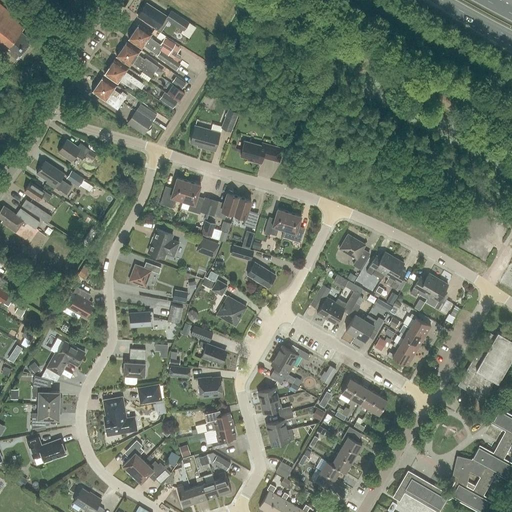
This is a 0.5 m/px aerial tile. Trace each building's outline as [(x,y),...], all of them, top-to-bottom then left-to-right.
[(17,57),(32,40),(21,31),(24,28),(18,22),(19,20),(0,3),(0,49),(3,52),(7,49),(17,57)] [(167,16),(147,3),(138,16),(161,31),(169,20),(183,30),(181,32),(189,38),(196,27),(171,10),(167,16)] [(152,34),(139,24),(134,32),(154,46),(161,51),(168,56),(170,53),(176,44),(165,37),(160,44),(150,37),(152,34)] [(152,50),(154,46),(134,32),(129,39),(142,49),(144,45),(152,50)] [(142,64),(155,72),(157,68),(138,54),(140,51),(127,42),(122,49),(142,64)] [(149,81),(155,72),(142,64),(122,49),(116,57),(130,66),(132,63),(143,70),(142,72),(140,75),(149,81)] [(181,64),(168,56),(161,51),(157,57),(177,70),(181,64)] [(115,59),(109,67),(130,81),(141,88),(144,84),(138,80),(126,72),(128,69),(115,59)] [(130,81),(109,67),(104,74),(118,83),(120,80),(134,89),(133,91),(141,96),(144,91),(141,89),(141,88),(130,81)] [(103,77),(97,84),(123,101),(127,95),(123,92),(121,94),(114,89),(116,86),(103,77)] [(176,77),(172,82),(182,89),(186,84),(176,77)] [(117,109),(123,101),(97,84),(92,92),(106,101),(108,98),(116,103),(113,106),(117,109)] [(173,85),(167,93),(179,101),(185,93),(173,85)] [(173,108),(177,101),(164,92),(160,99),(173,108)] [(145,107),(141,113),(153,121),(157,115),(145,107)] [(229,108),(222,127),(232,131),(239,112),(229,108)] [(153,122),(136,110),(127,123),(144,135),(153,122)] [(213,124),(211,130),(195,125),(190,142),(204,146),(203,148),(215,151),(222,126),(213,124)] [(77,147),(66,140),(58,151),(72,161),(76,155),(82,160),(85,155),(92,160),(97,154),(80,143),(77,147)] [(262,145),(245,141),(241,156),(253,160),(253,161),(261,164),(263,157),(279,162),(283,148),(262,143),(262,145)] [(61,179),(65,173),(45,160),(37,173),(47,180),(46,182),(55,188),(66,195),(71,186),(61,179)] [(84,178),(72,170),(67,178),(79,186),(80,185),(90,192),(94,187),(83,179),(84,178)] [(183,201),(189,181),(177,178),(173,191),(165,189),(160,204),(173,208),(176,199),(183,201)] [(201,185),(189,181),(183,201),(190,203),(188,210),(200,214),(204,201),(197,198),(201,185)] [(48,201),(52,196),(31,182),(24,191),(39,201),(41,197),(48,201)] [(227,212),(234,214),(239,197),(227,193),(224,205),(218,204),(214,215),(224,219),(227,212)] [(251,201),(239,197),(234,214),(246,218),(244,225),(249,226),(253,214),(247,213),(251,201)] [(22,206),(31,212),(36,206),(26,200),(22,206)] [(29,229),(31,226),(35,228),(40,222),(21,208),(16,215),(4,206),(0,211),(0,218),(2,220),(1,222),(30,242),(35,234),(29,229)] [(278,228),(284,230),(290,212),(278,209),(274,221),(268,219),(264,233),(270,235),(270,234),(276,235),(278,228)] [(302,216),(290,212),(284,230),(285,230),(282,237),(301,242),(304,230),(298,228),(302,216)] [(201,234),(211,237),(216,224),(205,221),(201,234)] [(157,229),(148,252),(164,258),(166,253),(174,256),(179,242),(171,239),(173,235),(157,229)] [(341,249),(338,256),(360,269),(369,253),(363,249),(366,244),(348,234),(339,248),(341,249)] [(220,244),(201,237),(196,251),(214,258),(220,244)] [(231,255),(251,261),(254,251),(234,245),(231,255)] [(385,274),(394,258),(385,252),(382,258),(376,254),(366,272),(372,275),(373,273),(382,279),(385,274)] [(0,257),(0,260),(7,265),(9,266),(10,264),(9,263),(11,259),(3,254),(0,257)] [(394,258),(385,274),(389,276),(385,283),(391,286),(396,289),(406,272),(401,269),(404,263),(394,258)] [(247,275),(268,287),(276,275),(255,262),(247,275)] [(89,277),(93,266),(86,264),(82,274),(89,277)] [(151,271),(151,270),(135,264),(129,280),(145,286),(151,271)] [(153,265),(151,270),(151,271),(159,274),(161,268),(153,265)] [(438,279),(429,273),(426,279),(420,276),(410,293),(416,296),(418,293),(427,298),(429,295),(438,279)] [(217,279),(212,289),(222,295),(228,285),(217,279)] [(441,296),(448,285),(438,279),(429,295),(427,298),(425,302),(440,310),(447,299),(441,296)] [(326,318),(335,303),(326,297),(331,289),(322,284),(316,295),(324,300),(317,312),(326,318)] [(90,294),(81,289),(77,287),(74,293),(77,294),(69,307),(86,317),(92,305),(90,304),(91,302),(87,300),(90,294)] [(14,297),(0,288),(0,300),(8,306),(14,297)] [(177,288),(176,299),(190,300),(191,290),(177,288)] [(354,291),(347,303),(348,303),(343,311),(349,314),(355,303),(360,294),(354,291)] [(392,291),(386,301),(391,304),(397,294),(392,291)] [(217,314),(236,325),(246,307),(228,296),(217,314)] [(348,303),(347,303),(338,298),(335,303),(326,318),(336,324),(343,311),(348,303)] [(420,311),(425,302),(420,299),(415,308),(420,311)] [(22,316),(27,308),(16,301),(13,305),(17,308),(15,312),(22,316)] [(355,335),(365,320),(355,314),(360,306),(355,303),(349,314),(353,317),(346,330),(355,335)] [(172,305),(168,320),(179,323),(183,308),(172,305)] [(131,326),(150,325),(150,312),(130,313),(131,326)] [(410,327),(425,336),(431,326),(416,317),(417,316),(412,313),(410,317),(414,319),(410,327)] [(365,320),(355,335),(365,341),(372,328),(377,331),(384,320),(379,317),(377,320),(367,315),(365,320)] [(393,318),(390,323),(396,327),(399,321),(393,318)] [(192,325),(185,323),(182,334),(188,336),(192,325)] [(191,334),(210,341),(213,332),(194,325),(191,334)] [(419,346),(425,336),(410,327),(405,335),(401,332),(399,335),(403,338),(404,337),(419,346)] [(25,337),(22,344),(27,347),(30,340),(34,333),(29,330),(25,337)] [(498,382),(511,358),(511,340),(498,332),(496,336),(489,332),(458,385),(483,399),(494,380),(498,382)] [(414,356),(419,346),(404,337),(403,338),(400,344),(395,342),(393,345),(398,348),(398,347),(414,356)] [(380,338),(375,347),(380,350),(385,341),(380,338)] [(77,366),(85,352),(65,340),(57,354),(55,352),(47,367),(60,375),(67,363),(70,362),(77,366)] [(210,359),(220,363),(225,350),(201,341),(199,346),(205,348),(202,358),(210,361),(210,359)] [(167,357),(168,344),(155,343),(155,350),(161,351),(161,357),(167,357)] [(277,355),(292,364),(298,355),(306,360),(309,355),(298,348),(296,353),(283,345),(277,355)] [(398,347),(398,348),(394,354),(389,352),(387,355),(392,358),(393,357),(408,366),(414,356),(398,347)] [(130,348),(130,357),(131,357),(131,362),(124,362),(124,367),(122,368),(122,372),(124,373),(124,375),(145,376),(145,363),(146,349),(130,348)] [(287,373),(292,364),(277,355),(271,364),(285,372),(282,377),(284,378),(292,383),(295,378),(287,373)] [(30,367),(28,369),(31,372),(33,371),(35,373),(39,369),(34,363),(29,366),(30,367)] [(169,375),(189,378),(191,367),(170,365),(169,375)] [(328,383),(337,369),(330,365),(326,372),(325,371),(320,378),(328,383)] [(282,377),(273,372),(270,377),(281,383),(284,378),(282,377)] [(221,380),(221,378),(220,376),(199,378),(200,396),(222,394),(221,387),(223,385),(222,381),(221,380)] [(351,398),(359,384),(350,378),(341,392),(351,398)] [(39,396),(38,405),(62,406),(62,398),(60,398),(60,392),(48,391),(48,385),(33,381),(33,396),(39,396)] [(137,387),(140,404),(162,400),(160,383),(137,387)] [(359,384),(351,398),(360,403),(368,389),(359,384)] [(261,402),(278,398),(276,387),(258,392),(261,402)] [(370,408),(378,395),(368,389),(360,403),(370,408)] [(378,395),(370,408),(379,414),(387,400),(378,395)] [(104,400),(107,415),(108,424),(105,424),(107,434),(128,431),(127,428),(137,426),(135,415),(125,417),(122,397),(104,400)] [(278,398),(261,402),(264,413),(278,409),(280,415),(292,412),(290,406),(281,408),(278,398)] [(61,413),(62,406),(38,405),(38,413),(32,413),(32,428),(47,425),(47,419),(59,419),(59,413),(61,413)] [(324,419),(327,411),(319,407),(316,415),(324,419)] [(222,415),(221,409),(204,413),(207,423),(205,423),(207,431),(233,425),(230,413),(222,415)] [(472,459),(457,456),(453,474),(450,479),(455,481),(448,494),(452,496),(480,511),(491,511),(497,502),(483,495),(496,472),(509,480),(511,474),(511,462),(503,458),(511,442),(511,415),(500,409),(492,423),(506,430),(493,453),(480,445),(472,459)] [(292,412),(280,415),(281,420),(266,424),(269,435),(287,430),(286,430),(284,420),(293,417),(292,412)] [(233,425),(207,431),(210,441),(218,439),(219,441),(212,443),(213,448),(225,445),(224,440),(236,437),(233,425)] [(291,428),(286,430),(287,430),(269,435),(272,445),(294,439),(291,428)] [(348,436),(343,445),(356,453),(362,444),(348,436)] [(42,454),(44,462),(66,454),(60,439),(41,445),(38,438),(27,442),(33,457),(42,454)] [(123,465),(132,474),(144,461),(139,456),(144,450),(140,447),(142,445),(136,440),(126,451),(132,456),(123,465)] [(179,447),(183,457),(191,454),(187,444),(179,447)] [(356,453),(343,445),(337,455),(351,463),(356,453)] [(206,455),(199,457),(202,465),(209,463),(206,455)] [(231,463),(217,455),(213,462),(226,470),(231,463)] [(337,455),(332,464),(340,469),(345,472),(351,463),(337,455)] [(150,466),(144,461),(132,474),(141,483),(150,473),(156,479),(166,468),(160,462),(158,464),(155,461),(150,466)] [(276,472),(287,478),(293,468),(282,461),(276,472)] [(321,470),(335,478),(340,469),(332,464),(327,461),(321,470)] [(169,469),(160,475),(163,480),(172,473),(169,469)] [(329,488),(335,478),(321,470),(315,480),(329,488)] [(448,499),(451,498),(452,496),(448,494),(408,471),(393,496),(399,500),(404,492),(438,511),(446,498),(448,499)] [(220,478),(214,480),(219,495),(231,491),(225,472),(219,474),(220,478)] [(207,499),(219,495),(214,480),(206,483),(204,476),(200,477),(207,499)] [(195,503),(207,499),(200,477),(196,478),(198,485),(190,488),(195,503)] [(286,478),(282,484),(287,487),(290,481),(286,478)] [(275,511),(283,498),(281,497),(273,492),(276,487),(270,484),(267,489),(269,491),(259,508),(266,511),(275,511)] [(195,503),(190,488),(184,490),(183,485),(177,487),(183,507),(195,503)] [(82,488),(74,502),(88,511),(87,511),(103,511),(104,510),(98,505),(101,500),(94,494),(93,495),(82,488)] [(289,511),(294,505),(286,500),(289,494),(284,492),(281,497),(283,498),(275,511),(289,511)] [(390,511),(392,511),(397,504),(393,502),(388,510),(390,511)]
